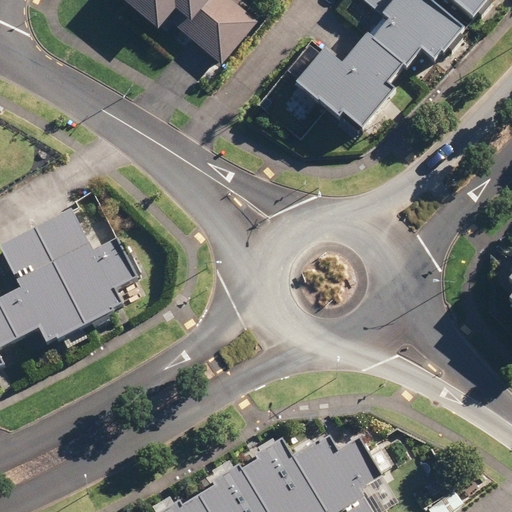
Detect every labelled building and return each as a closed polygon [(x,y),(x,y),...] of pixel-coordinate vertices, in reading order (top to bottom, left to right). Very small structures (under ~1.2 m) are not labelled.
[(128,0),(159,27),(162,24),(169,31),(177,21),(228,65),(266,22),(240,0),(128,0)] [(470,20),(444,0),(370,0),(397,21),(387,34),(381,29),(356,62),(337,47),(312,79),(356,113),(358,110),(380,127),(411,88),(403,81),(417,63),(423,68),(436,51),(442,55),(470,20)] [(469,0),(488,15),(499,0),(469,0)] [(0,371),(18,361),(11,349),(52,325),(62,343),(137,300),(130,289),(154,276),(132,238),(104,254),(77,208),(8,248),(31,288),(0,305),(0,371)] [(379,511),(373,500),(381,496),(376,488),(396,476),(374,438),(355,450),(345,434),(308,455),(297,437),(271,453),(273,456),(256,467),(253,463),(229,478),(232,484),(197,504),(195,501),(176,511),(379,511)]
